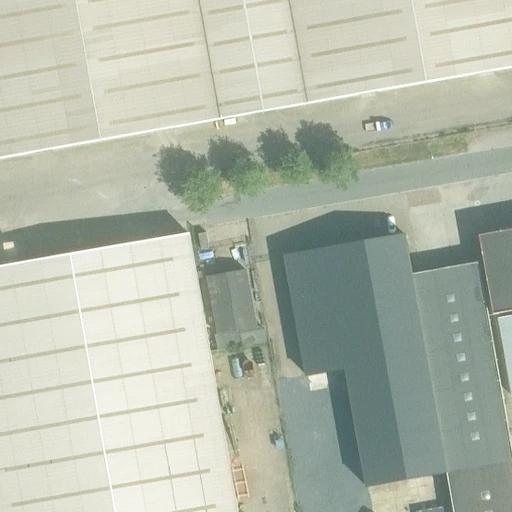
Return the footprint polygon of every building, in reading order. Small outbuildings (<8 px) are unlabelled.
[(511,0),(0,0),(0,159),(511,68),(511,0)] [(511,232),(479,238),(493,317),(511,313),(511,232)] [(0,268),(0,511),(237,511),(189,235),(0,268)] [(404,237),(286,258),(307,376),(344,369),(365,488),(448,474),(454,511),(511,511),(511,451),(479,265),(411,276),(404,237)] [(205,279),(216,337),(254,330),(244,272),(205,279)] [(511,318),(498,321),(511,398),(511,318)]
